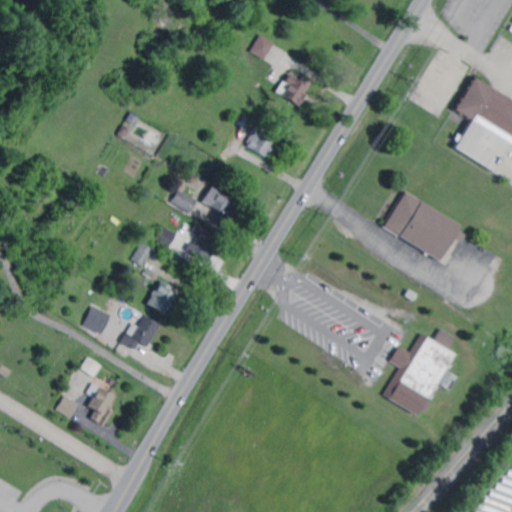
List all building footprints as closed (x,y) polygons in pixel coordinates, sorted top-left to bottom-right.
[(257,37),(252,34),(255,29),(260,32),(257,37)] [(266,60),(251,51),(261,34),(276,43),(266,60)] [(300,79),(301,77),(310,82),(301,97),(304,98),(299,106),(276,92),(283,81),(285,82),(290,73),(300,79)] [(511,139),(492,172),(454,148),(470,121),(453,110),(473,78),(511,101),(511,139)] [(131,125),(125,121),(130,114),(136,118),(131,125)] [(122,137),(120,137),(118,136),(117,134),(117,133),(122,126),(123,126),(124,126),(125,127),(127,128),(127,130),(122,137)] [(270,152),(268,150),(264,156),(248,146),(250,143),(247,142),(255,127),(275,139),(271,146),(273,147),(270,152)] [(102,174),(96,169),(101,163),(107,167),(102,174)] [(230,217),(226,214),(226,215),(203,201),(214,183),(238,198),(233,206),(236,208),(230,217)] [(187,214),(169,203),(178,189),(196,201),(187,214)] [(460,243),(453,239),(439,262),(383,227),(405,193),(460,227),(458,231),(465,236),(460,243)] [(75,212),(71,209),(77,200),(82,204),(75,212)] [(210,250),(214,252),(208,262),(190,251),(191,249),(189,248),(192,243),(194,244),(199,235),(193,231),(197,225),(218,237),(210,250)] [(169,249),(156,240),(164,226),(178,235),(169,249)] [(143,269),(131,261),(142,243),(154,251),(143,269)] [(170,311),(168,310),(165,315),(146,304),(160,281),(178,293),(171,304),(174,305),(170,311)] [(412,303),(404,298),(408,291),(416,296),(412,303)] [(119,312),(110,307),(115,300),(124,305),(119,312)] [(82,324),(101,332),(109,313),(90,305),(82,324)] [(146,348),(138,343),(133,351),(120,343),(132,323),(137,326),(144,316),(159,325),(146,348)] [(447,350),(455,354),(446,370),(458,377),(449,390),(438,383),(426,401),(430,404),(427,409),(423,407),(417,416),(385,396),(424,334),(434,341),(441,329),(455,338),(447,350)] [(91,378),(78,369),(86,357),(99,367),(91,378)] [(6,378),(0,374),(0,368),(2,365),(11,371),(6,378)] [(110,410),(108,409),(99,423),(90,418),(95,410),(87,406),(93,397),(87,393),(93,383),(115,396),(110,404),(113,406),(110,410)] [(70,418),(56,410),(65,396),(79,404),(70,418)]
